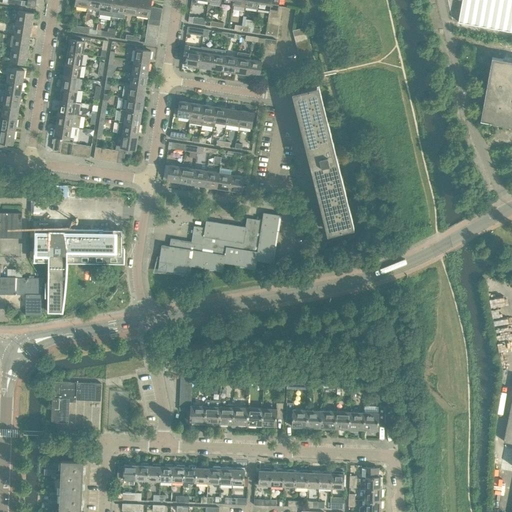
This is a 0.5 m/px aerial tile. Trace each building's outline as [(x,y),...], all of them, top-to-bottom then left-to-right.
[(88,0),(87,6),(86,12),(92,13),(93,7),(100,8),(100,0),(88,0)] [(111,16),(113,0),(100,0),(100,8),(99,14),(111,16)] [(124,12),(125,0),(113,0),(111,16),(123,18),(124,12)] [(136,14),(138,0),(125,0),(124,12),(136,14)] [(149,16),(149,12),(150,6),(150,0),(138,0),(136,14),(149,16)] [(278,0),(258,0),(257,8),(269,10),(270,5),(278,6),(278,0)] [(511,0),(461,0),(457,21),(511,30),(511,0)] [(16,24),(31,26),(33,14),(18,11),(16,24)] [(193,16),(192,23),(205,25),(206,18),(193,16)] [(29,38),(31,26),(16,24),(14,36),(29,38)] [(83,33),(84,26),(72,24),(71,27),(71,31),(70,31),(83,33)] [(203,35),(204,29),(188,26),(187,33),(203,35)] [(294,36),(305,33),(304,27),(292,30),(294,36)] [(96,34),(108,36),(109,31),(102,30),(101,29),(97,28),(96,34)] [(295,41),(307,39),(305,33),(294,36),(295,41)] [(27,50),(29,38),(14,36),(13,48),(27,50)] [(67,51),(83,54),(84,42),(89,42),(90,38),(74,36),(73,40),(69,39),(67,51)] [(297,47),(308,44),(307,39),(295,41),(297,47)] [(298,53),(310,50),(308,44),(297,47),(298,53)] [(186,45),(183,62),(186,62),(186,64),(198,66),(200,51),(201,51),(202,46),(201,46),(201,48),(186,45)] [(200,51),(198,66),(210,68),(213,53),(213,48),(202,46),(201,51),(200,51)] [(25,63),(27,50),(13,48),(11,61),(25,63)] [(213,53),(210,68),(222,70),(225,55),(226,50),(213,48),(213,53)] [(135,49),(134,61),(149,64),(150,52),(135,49)] [(300,58),(311,56),(310,50),(298,53),(300,58)] [(81,66),(83,54),(67,51),(66,63),(81,66)] [(236,57),(234,72),(247,73),(249,59),(250,53),(237,52),(236,57)] [(225,55),(222,70),(234,72),(236,57),(225,55)] [(301,64),(313,61),(311,56),(300,58),(301,64)] [(511,60),(492,57),(481,120),(490,122),(490,123),(511,126),(511,60)] [(249,59),(247,73),(259,75),(260,68),(261,62),(261,61),(249,59)] [(134,61),(132,74),(147,76),(149,64),(134,61)] [(313,61),(301,64),(302,70),(314,67),(313,61)] [(79,78),(81,66),(66,63),(64,75),(79,78)] [(7,81),(22,83),(24,71),(9,69),(7,81)] [(132,74),(130,86),(145,88),(147,76),(132,74)] [(77,90),(79,78),(64,75),(62,87),(77,90)] [(20,95),(22,83),(7,81),(5,93),(20,95)] [(354,226),(319,85),(305,88),(304,82),(292,85),(294,91),(292,92),(327,233),(354,226)] [(123,97),(128,98),(143,100),(145,88),(130,86),(125,85),(123,97)] [(75,102),(77,90),(62,87),(60,99),(75,102)] [(18,107),(20,95),(5,93),(3,105),(18,107)] [(123,97),(121,109),(126,110),(141,112),(143,100),(128,98),(123,97)] [(75,102),(60,99),(58,111),(79,115),(79,111),(81,103),(75,102)] [(174,115),(178,115),(178,116),(190,118),(192,103),(180,101),(179,109),(175,108),(174,115)] [(201,125),(204,105),(192,103),(190,118),(189,123),(201,125)] [(16,119),(18,107),(3,105),(2,117),(16,119)] [(214,121),(216,107),(204,105),(201,125),(213,127),(214,121)] [(226,123),(229,108),(216,107),(214,121),(226,123)] [(239,125),(241,110),(229,108),(226,123),(239,125)] [(121,109),(119,121),(124,122),(139,124),(141,112),(126,110),(121,109)] [(241,110),(239,125),(251,127),(253,112),(241,110)] [(79,115),(58,111),(56,123),(71,126),(71,127),(79,128),(81,116),(79,115)] [(0,129),(15,131),(16,119),(2,117),(0,128),(0,129)] [(119,121),(117,133),(122,134),(138,137),(139,124),(124,122),(119,121)] [(70,138),(71,127),(71,126),(56,123),(52,149),(60,150),(61,141),(67,142),(73,143),(74,138),(70,138)] [(13,143),(15,131),(0,129),(0,144),(6,146),(6,142),(13,143)] [(170,138),(174,138),(187,140),(188,133),(171,131),(170,138)] [(115,144),(115,149),(119,150),(125,151),(125,153),(133,154),(134,148),(136,149),(138,137),(122,134),(121,145),(115,144)] [(173,142),(172,148),(185,150),(186,144),(173,142)] [(186,144),(185,150),(197,152),(198,145),(191,144),(186,144)] [(180,181),(182,167),(170,165),(167,179),(180,181)] [(192,183),(194,168),(182,167),(180,181),(192,183)] [(204,185),(207,170),(194,168),(192,183),(204,185)] [(217,187),(219,172),(207,170),(204,185),(217,187)] [(229,189),(231,174),(219,172),(217,187),(229,189)] [(231,174),(229,189),(241,190),(242,183),(243,176),(231,174)] [(0,212),(0,236),(21,237),(22,212),(0,212)] [(162,245),(158,269),(190,274),(191,265),(223,270),(224,262),(255,267),(256,259),(272,262),(279,214),(263,212),(262,219),(246,217),(245,227),(206,221),(205,228),(197,227),(194,242),(171,238),(169,246),(162,245)] [(48,297),(47,312),(62,312),(65,295),(66,278),(67,261),(67,254),(122,255),(122,229),(49,228),(49,229),(34,228),(34,261),(48,261),(48,282),(45,282),(44,297),(48,297)] [(0,293),(25,294),(25,315),(42,315),(42,294),(41,294),(42,278),(25,278),(17,277),(0,276),(0,293)] [(221,381),(221,375),(206,374),(206,380),(214,380),(213,383),(220,384),(221,381)] [(235,383),(235,376),(221,375),(221,381),(227,381),(235,383)] [(322,379),(322,385),(329,385),(329,388),(337,388),(337,380),(329,380),(322,379)] [(52,397),(51,422),(68,422),(69,402),(76,402),(76,399),(100,400),(101,383),(53,381),(52,390),(55,390),(55,397),(52,397)] [(364,411),(364,429),(369,429),(369,430),(376,430),(376,429),(378,429),(378,422),(392,422),(389,395),(384,395),(378,406),(378,411),(364,411)] [(205,405),(205,422),(210,423),(210,424),(217,424),(217,423),(219,423),(220,405),(220,403),(220,400),(206,400),(206,405),(205,405)] [(263,407),(262,425),(267,425),(267,426),(274,427),(274,425),(276,425),(277,418),(282,418),(283,403),(277,402),(276,407),(263,407)] [(287,403),(286,418),(292,418),(292,426),(294,426),(294,428),(301,428),(301,426),(306,426),(307,409),(293,408),(293,403),(287,403)] [(191,411),(190,422),(192,422),(192,423),(199,424),(199,422),(205,422),(205,405),(191,404),(191,405),(191,411)] [(220,405),(219,423),(220,423),(220,425),(228,425),(228,423),(233,424),(234,406),(234,405),(226,404),(225,405),(220,405)] [(234,406),(233,424),(238,424),(238,425),(246,426),(246,424),(248,424),(248,406),(234,406)] [(248,406),(248,424),(249,424),(249,426),(256,426),(256,424),(262,425),(263,407),(248,406)] [(307,409),(306,426),(312,427),(312,428),(319,428),(319,427),(321,427),(321,409),(307,409)] [(321,409),(321,427),(322,427),(322,429),(330,429),(330,427),(335,427),(336,410),(321,409)] [(336,410),(335,427),(340,428),(340,429),(348,429),(348,428),(349,428),(350,410),(336,410)] [(350,410),(349,428),(351,428),(351,430),(358,430),(358,428),(364,429),(364,411),(350,410)] [(65,443),(65,452),(74,452),(74,443),(65,443)] [(81,511),(84,460),(61,459),(59,511),(81,511)] [(135,479),(136,463),(124,462),(124,467),(118,466),(118,477),(123,477),(123,479),(135,479)] [(147,480),(148,463),(136,463),(135,479),(147,480)] [(159,480),(160,464),(148,463),(147,480),(159,480)] [(171,481),(172,464),(160,464),(159,480),(171,481)] [(183,481),(184,465),(172,464),(171,481),(183,481)] [(195,482),(196,465),(184,465),(183,481),(183,487),(188,487),(188,481),(195,482)] [(207,482),(208,466),(196,465),(195,482),(207,482)] [(219,483),(220,466),(208,466),(207,482),(219,483)] [(231,483),(232,467),(220,466),(219,483),(231,483)] [(247,478),(244,478),(244,467),(232,467),(231,483),(243,483),(243,486),(247,486),(247,478)] [(366,476),(365,488),(382,489),(382,488),(380,488),(380,484),(382,485),(382,476),(378,476),(379,468),(362,467),(362,476),(366,476)] [(270,485),(271,468),(259,468),(258,484),(270,485)] [(282,485),(283,469),(271,468),(270,485),(282,485)] [(295,486),(295,469),(283,469),(282,485),(295,486)] [(295,469),(295,486),(295,490),(306,491),(307,486),(307,470),(295,469)] [(319,487),(319,470),(307,470),(307,486),(319,487)] [(331,487),(331,471),(319,470),(319,487),(331,487)] [(331,471),(331,487),(343,487),(343,471),(331,471)] [(365,488),(365,500),(382,501),(380,500),(380,497),(382,497),(382,489),(365,488)] [(359,511),(365,511),(364,511),(379,511),(379,509),(381,509),(382,501),(365,500),(365,504),(364,504),(360,507),(359,511)]
